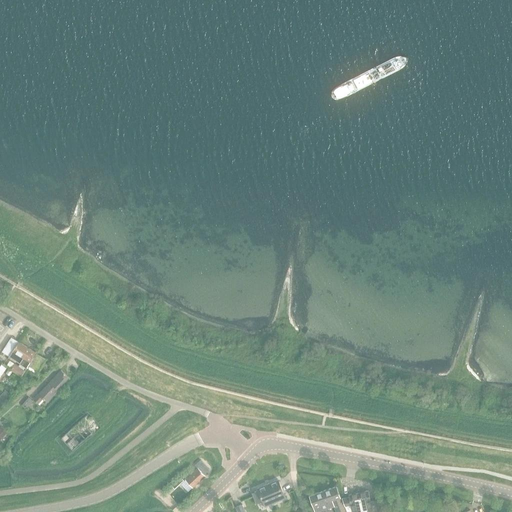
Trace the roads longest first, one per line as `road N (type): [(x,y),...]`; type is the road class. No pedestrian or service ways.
road 1 (residential): [(225,436),(213,417),(124,384),(0,308)]
road 2 (tertiary): [(511,493),(293,447)]
road 3 (tertiary): [(33,511),(103,494),(194,440),(225,436)]
